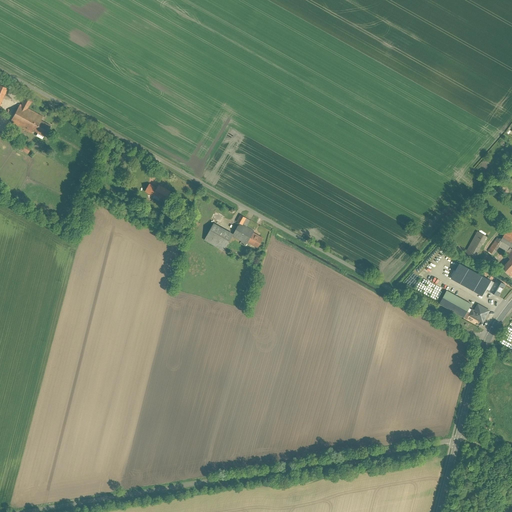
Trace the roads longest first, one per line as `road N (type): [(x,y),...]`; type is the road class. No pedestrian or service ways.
road 1 (residential): [(0,69),(485,339)]
road 2 (unclassified): [(33,511),(455,443)]
